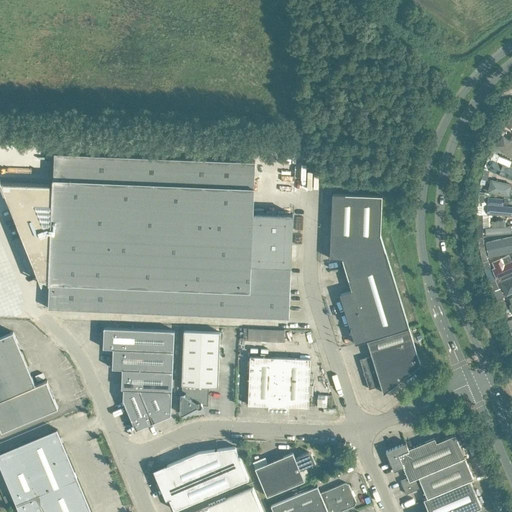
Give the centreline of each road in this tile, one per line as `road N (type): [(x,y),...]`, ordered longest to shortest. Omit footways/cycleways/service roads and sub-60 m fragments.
road 1 (secondary): [(511,46),(451,111),(420,193),(431,289),(470,382)]
road 2 (secondary): [(489,374),(450,285),(440,197),(463,121),(511,65)]
road 3 (unclassified): [(358,433),(310,293),(311,172)]
road 4 (unclassified): [(127,460),(76,343),(23,307),(0,253)]
road 5 (unclassified): [(127,460),(214,428),(358,433)]
road 6 (unclassified): [(358,433),(470,382)]
